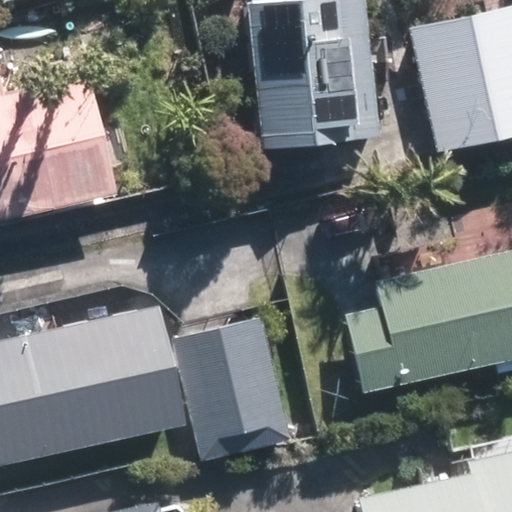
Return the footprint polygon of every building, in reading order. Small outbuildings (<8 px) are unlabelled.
[(348,2),(243,11),(255,144),(360,134),(348,2)] [(511,62),(429,86),(447,149),(511,129),(511,62)] [(0,218),(100,196),(74,85),(0,102),(0,218)] [(380,318),(344,326),(359,390),(511,355),(511,259),(374,290),(380,318)] [(142,322),(0,350),(0,461),(164,429),(142,322)] [(248,326),(169,345),(195,453),(274,434),(248,326)] [(511,511),(511,461),(308,508),(309,511),(511,511)]
